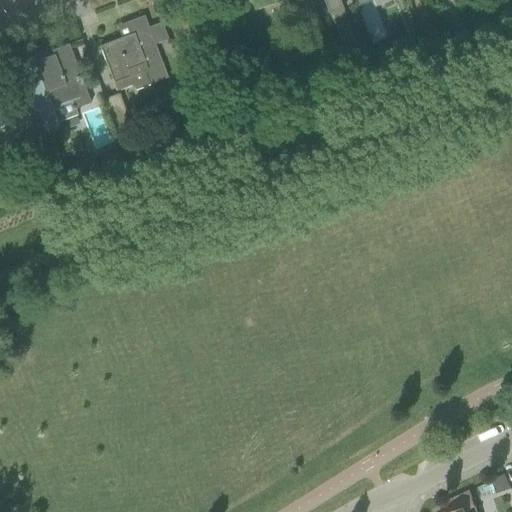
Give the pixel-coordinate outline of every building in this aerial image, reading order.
[(310,8),(307,0),(249,0),(254,11),(284,0),(286,0),(292,15),(310,8)] [(323,0),(329,14),(342,9),(338,0),(323,0)] [(314,18),(326,13),(324,6),(311,11),(314,18)] [(356,49),(357,48),(342,9),(329,14),(347,61),(359,57),(356,49)] [(161,22),(148,28),(144,16),(126,23),(130,34),(99,47),(106,65),(110,75),(116,92),(134,85),(136,90),(168,78),(156,46),(169,41),(161,22)] [(75,109),(91,103),(68,44),(51,50),(53,55),(35,62),(33,57),(20,63),(46,131),(59,125),(58,122),(77,114),(75,109)] [(124,153),(140,147),(119,94),(103,100),(124,153)] [(49,180),(63,174),(48,134),(34,140),(49,180)] [(475,511),(474,507),(470,492),(440,506),(441,511),(475,511)]
